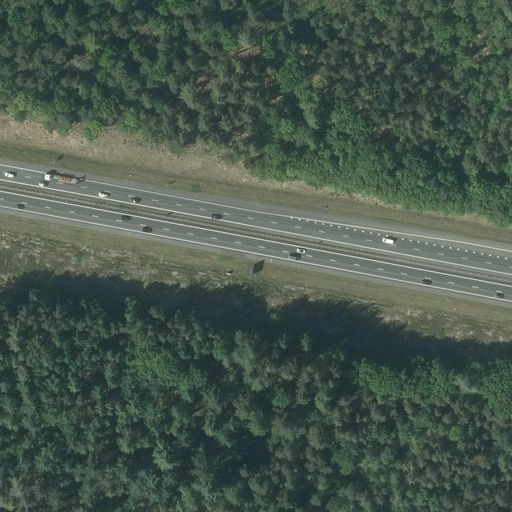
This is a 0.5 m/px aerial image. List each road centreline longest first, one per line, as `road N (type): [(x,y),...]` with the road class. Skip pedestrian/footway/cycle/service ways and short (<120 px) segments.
road 1 (motorway): [(511,267),(0,172)]
road 2 (motorway): [(0,199),(511,294)]
road 3 (track): [(370,511),(369,491),(345,441),(270,388),(127,331),(0,318)]
road 4 (track): [(217,0),(417,152),(444,167),(511,182)]
